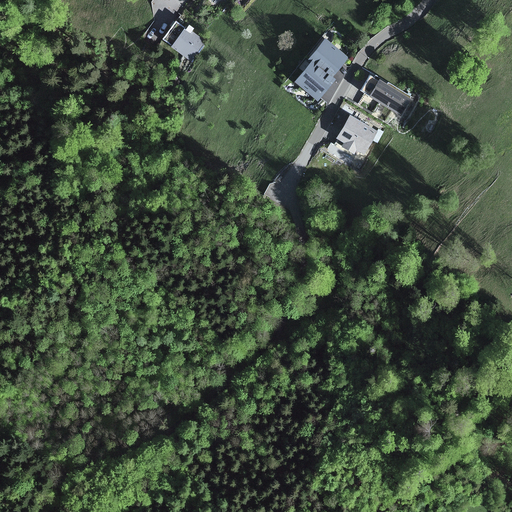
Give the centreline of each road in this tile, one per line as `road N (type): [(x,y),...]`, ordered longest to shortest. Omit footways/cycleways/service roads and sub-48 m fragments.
road 1 (track): [(45,511),(69,483),(189,416),(281,333),(302,275),(298,220),(285,189)]
road 2 (residential): [(285,189),(365,52),(435,0)]
